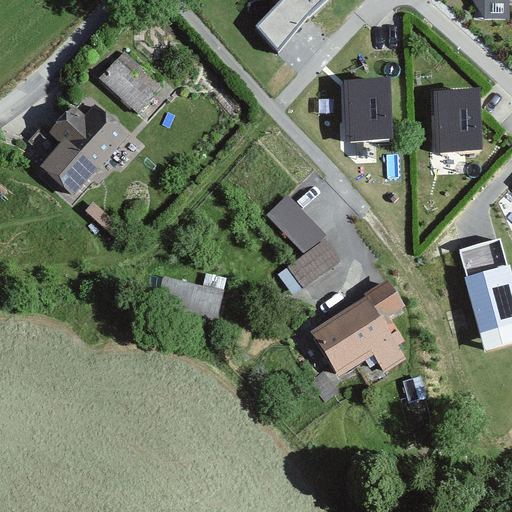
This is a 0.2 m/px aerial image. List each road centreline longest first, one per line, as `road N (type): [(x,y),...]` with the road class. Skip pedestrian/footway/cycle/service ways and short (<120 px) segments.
road 1 (residential): [(379,0),(272,111)]
road 2 (residential): [(110,0),(54,61),(0,103)]
road 3 (residential): [(272,111),(175,0)]
